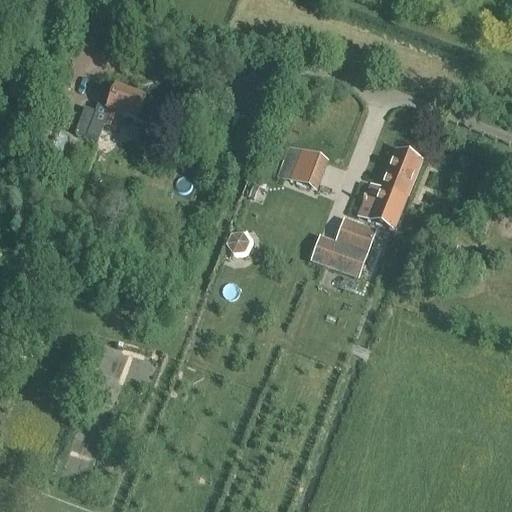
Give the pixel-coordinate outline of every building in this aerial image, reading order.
[(90,14),(86,25),(97,30),(101,18),(90,14)] [(69,34),(66,42),(77,47),(80,39),(69,34)] [(162,106),(115,88),(106,110),(97,107),(95,113),(85,109),(75,136),(97,145),(104,127),(117,131),(122,118),(137,124),(137,123),(153,129),(162,106)] [(19,172),(49,185),(66,145),(33,133),(19,172)] [(327,165),(289,150),(278,178),(316,193),(327,165)] [(421,165),(395,154),(367,223),(394,234),(421,165)] [(374,234),(344,223),(336,247),(320,241),(312,264),(357,281),(374,234)] [(242,237),(232,238),(227,248),(233,257),(244,256),(249,246),(242,237)]
